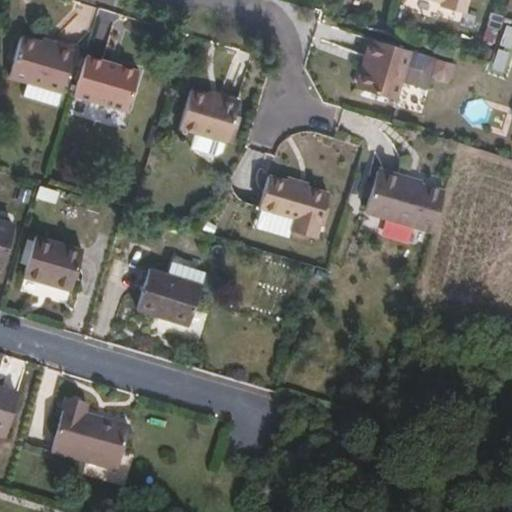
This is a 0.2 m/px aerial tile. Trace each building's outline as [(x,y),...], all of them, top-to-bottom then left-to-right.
[(462,17),(467,0),(429,0),(441,4),(439,10),(462,17)] [(63,90),(75,50),(22,35),(10,74),(30,80),(63,90)] [(414,51),(414,50),(376,38),(370,56),(375,58),(365,89),(399,99),(406,78),(414,51)] [(422,74),(427,56),(414,51),(406,78),(411,79),(410,82),(418,84),(422,82),(424,75),(422,74)] [(129,111),(142,70),(88,54),(76,94),(129,111)] [(365,89),(375,58),(370,56),(360,87),(365,89)] [(59,105),(63,90),(30,80),(25,95),(59,105)] [(241,112),(245,99),(223,92),(222,95),(195,87),(184,124),(234,139),(234,138),(241,112)] [(241,140),(249,114),(241,112),(234,138),(241,140)] [(435,231),(448,190),(381,170),(369,212),(435,231)] [(272,176),(262,207),(299,218),(295,232),(321,241),(335,195),(272,176)] [(0,218),(0,261),(3,262),(15,223),(0,218)] [(38,234),(26,275),(73,288),(85,248),(38,234)] [(204,283),(209,265),(173,254),(167,271),(204,283)] [(193,325),(206,284),(204,283),(167,271),(153,267),(140,308),(193,325)] [(0,433),(10,436),(23,393),(0,386),(0,433)] [(118,472),(132,427),(100,418),(99,422),(86,418),(87,414),(90,406),(85,404),(84,407),(67,402),(52,452),(118,472)]
